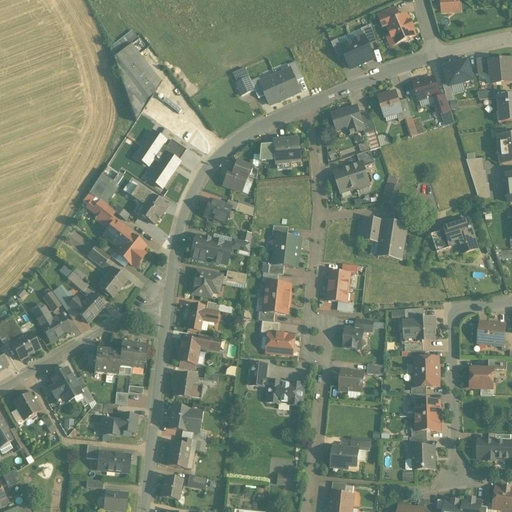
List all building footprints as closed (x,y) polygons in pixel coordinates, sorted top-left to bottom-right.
[(455,1),(441,2),(442,15),(453,14),(453,11),(456,11),(455,1)] [(386,26),(400,20),(396,11),(379,18),(383,28),(387,27),(386,26)] [(400,20),(386,26),(387,27),(395,46),(415,37),(412,31),(413,30),(410,24),(409,24),(406,17),(400,20)] [(365,38),(369,48),(377,44),(371,27),(361,31),(364,39),(365,38)] [(364,39),(353,44),(363,67),(366,65),(366,64),(374,61),(369,48),(365,38),(364,39)] [(138,57),(148,49),(141,39),(138,41),(113,60),(135,123),(142,113),(161,85),(138,57)] [(338,61),(345,58),(341,49),(338,41),(331,44),(337,58),(338,61)] [(325,50),(329,61),(337,58),(331,44),(330,42),(319,46),(321,52),(325,50)] [(351,71),(359,67),(360,68),(363,67),(353,44),(341,49),(345,58),(351,71)] [(307,58),(319,86),(337,78),(329,61),(325,50),(321,52),(307,58)] [(496,60),(477,61),(478,77),(479,76),(479,73),(491,72),(497,71),(497,63),(496,60)] [(511,75),(511,61),(497,63),(497,71),(491,72),(492,77),(493,76),(494,86),(492,87),(511,85),(511,75)] [(468,64),(444,70),(449,86),(450,89),(452,89),(473,83),(468,64)] [(291,72),(296,84),(304,81),(296,65),(288,68),(290,72),(291,72)] [(233,76),(237,85),(249,80),(245,71),(233,76)] [(276,78),(286,101),(301,94),(296,84),(291,72),(290,72),(276,78)] [(271,107),(286,101),(276,78),(261,84),(261,85),(266,97),(271,107)] [(424,83),(422,79),(412,82),(416,93),(414,94),(415,98),(417,99),(419,103),(439,97),(434,80),(424,83)] [(242,98),(255,93),(251,84),(249,80),(237,85),(236,86),(242,98)] [(259,101),(266,97),(261,85),(261,84),(260,81),(251,84),(255,93),(259,101)] [(456,103),(452,89),(450,89),(449,86),(443,87),(446,98),(448,104),(456,103)] [(495,93),(479,95),(479,103),(495,101),(495,93)] [(395,94),(389,96),(387,96),(380,98),(379,100),(381,105),(380,107),(381,112),(383,113),(384,117),(392,115),(392,116),(396,115),(401,113),(398,104),(395,94)] [(446,98),(437,100),(442,117),(451,114),(448,104),(446,98)] [(511,98),(498,100),(500,115),(497,115),(498,125),(511,123),(511,98)] [(406,102),(398,104),(401,113),(396,115),(399,123),(406,121),(412,119),(406,102)] [(357,110),(333,117),(338,132),(349,129),(351,135),(348,136),(349,138),(355,136),(355,135),(363,132),(364,132),(360,120),(357,110)] [(370,116),(360,120),(364,132),(363,132),(364,137),(375,133),(370,116)] [(412,119),(406,121),(412,139),(418,137),(412,119)] [(507,132),(491,133),(492,140),(499,139),(508,138),(507,132)] [(148,181),(161,190),(179,165),(177,164),(185,152),(171,142),(166,149),(163,147),(166,143),(151,133),(133,158),(148,168),(152,161),(158,165),(148,181)] [(511,137),(508,138),(499,139),(501,166),(511,165),(511,137)] [(299,141),(275,144),(275,148),(276,162),(277,166),(301,164),(299,141)] [(275,148),(259,149),(258,163),(276,162),(275,148)] [(370,153),(357,158),(360,166),(363,166),(364,169),(375,166),(370,153)] [(482,161),(467,162),(471,175),(485,174),(485,173),(483,173),(482,161)] [(257,172),(235,164),(232,174),(227,172),(222,188),(241,195),(247,179),(256,182),(257,172)] [(360,166),(352,169),(351,168),(348,169),(348,170),(334,175),(341,195),(358,189),(359,190),(367,187),(368,186),(369,185),(364,169),(363,166),(360,166)] [(106,168),(88,195),(100,203),(106,207),(113,196),(113,195),(117,190),(115,188),(122,178),(106,168)] [(485,174),(471,175),(479,200),(490,199),(489,186),(487,186),(485,174)] [(398,180),(389,177),(387,185),(396,188),(398,180)] [(151,198),(131,184),(126,192),(124,191),(122,193),(141,206),(140,207),(144,210),(152,200),(150,198),(151,198)] [(396,188),(387,185),(381,203),(391,206),(396,188)] [(150,198),(152,200),(144,210),(140,207),(135,214),(148,223),(154,227),(166,209),(151,198),(150,198)] [(231,210),(209,202),(203,218),(225,226),(231,210)] [(106,207),(100,203),(96,209),(91,204),(86,210),(103,223),(107,223),(114,214),(112,213),(112,212),(106,207)] [(253,211),(237,206),(235,213),(252,219),(252,218),(253,211)] [(383,223),(365,220),(361,242),(380,245),(383,223)] [(468,221),(444,229),(446,235),(450,247),(451,247),(463,243),(466,254),(477,251),(473,239),(474,239),(468,221)] [(407,227),(383,223),(380,245),(378,259),(401,262),(407,227)] [(136,242),(131,238),(131,235),(116,224),(113,224),(103,238),(115,247),(117,247),(119,245),(122,247),(115,255),(130,267),(130,266),(134,269),(140,262),(139,262),(143,256),(144,256),(143,255),(141,253),(144,249),(135,242),(136,242)] [(289,230),(274,228),(273,238),(276,238),(277,238),(288,239),(289,230)] [(73,230),(66,243),(84,253),(91,240),(73,230)] [(446,235),(432,239),(437,254),(452,249),(451,247),(450,247),(446,235)] [(288,239),(277,238),(276,238),(275,252),(299,255),(300,251),(299,251),(300,240),(288,239)] [(226,247),(211,243),(196,239),(194,248),(193,248),(190,260),(204,263),(205,260),(213,262),(213,264),(221,266),(221,265),(226,247)] [(249,245),(231,241),(229,248),(229,251),(230,251),(237,253),(236,256),(248,258),(248,253),(249,245)] [(229,248),(226,247),(221,265),(226,266),(230,251),(229,251),(229,248)] [(109,260),(95,248),(88,258),(93,262),(95,259),(104,266),(109,260)] [(299,255),(275,252),(273,266),(273,267),(284,268),(297,269),(298,259),(299,259),(299,255)] [(268,276),(278,277),(284,277),(284,268),(273,267),(273,266),(270,266),(268,276)] [(352,268),(343,267),(342,275),(350,276),(351,276),(352,268)] [(112,270),(97,288),(112,300),(118,292),(117,292),(125,282),(126,282),(112,270)] [(221,278),(195,273),(191,297),(205,299),(206,294),(217,297),(221,278)] [(246,277),(226,273),(225,280),(230,281),(230,282),(232,283),(232,282),(245,284),(246,277)] [(342,275),(330,274),(329,288),(348,290),(350,276),(342,275)] [(87,288),(72,275),(67,281),(82,294),(87,288)] [(268,276),(263,275),(262,285),(267,285),(268,285),(277,286),(278,277),(268,276)] [(277,286),(268,285),(267,285),(266,299),(290,302),(291,298),(290,298),(291,287),(277,286)] [(348,290),(329,288),(327,303),(338,304),(347,305),(348,290)] [(70,304),(59,290),(53,294),(63,308),(70,304)] [(60,308),(50,294),(43,300),(53,314),(60,308)] [(91,296),(81,306),(75,300),(68,307),(87,326),(104,308),(91,296)] [(290,302),(266,299),(264,314),(275,315),(288,317),(289,306),(290,306),(290,302)] [(347,305),(338,304),(337,313),(348,314),(349,305),(347,305)] [(203,309),(191,307),(187,331),(198,333),(200,326),(198,326),(198,322),(215,325),(217,315),(202,313),(203,309)] [(61,318),(51,323),(44,310),(33,316),(50,345),(57,341),(57,340),(69,333),(61,318)] [(424,311),(405,312),(406,322),(414,322),(414,321),(424,321),(424,311)] [(275,315),(264,314),(260,313),(259,323),(262,323),(274,324),(275,315)] [(23,339),(12,320),(0,327),(0,342),(0,343),(6,340),(10,347),(23,339)] [(424,321),(414,321),(414,322),(415,343),(435,342),(433,320),(424,321)] [(274,324),(262,323),(261,335),(269,336),(269,335),(279,336),(280,325),(274,324)] [(373,324),(357,323),(356,331),(363,332),(363,333),(372,334),(373,324)] [(505,327),(481,325),(478,345),(502,348),(503,348),(504,334),(505,327)] [(356,331),(346,330),(344,349),(355,350),(361,351),(362,340),(363,333),(363,332),(356,331)] [(511,335),(504,334),(503,348),(502,348),(502,352),(511,352),(511,335)] [(23,339),(10,347),(20,363),(27,359),(27,357),(39,350),(31,335),(23,339)] [(279,336),(269,335),(269,336),(267,354),(292,357),(295,338),(279,336)] [(224,343),(199,339),(198,344),(199,344),(198,349),(223,354),(224,343)] [(198,344),(182,341),(179,354),(178,354),(177,364),(195,367),(198,349),(199,344),(198,344)] [(133,346),(121,344),(120,353),(119,369),(130,370),(133,346)] [(145,347),(133,346),(130,370),(143,372),(145,347)] [(109,352),(96,351),(93,376),(106,377),(109,352)] [(120,353),(109,352),(106,377),(118,378),(120,353)] [(426,360),(415,360),(415,361),(415,375),(439,374),(439,370),(438,370),(438,360),(426,360)] [(506,362),(488,362),(488,371),(493,371),(506,372),(506,362)] [(267,367),(253,365),(251,388),(264,390),(267,367)] [(384,368),(368,366),(367,376),(384,378),(384,368)] [(488,371),(471,370),(470,390),(482,390),(484,388),(493,388),(493,371),(488,371)] [(78,392),(66,371),(50,380),(62,401),(78,392)] [(357,373),(350,372),(349,374),(342,373),(340,391),(341,391),(342,393),(347,393),(348,392),(362,393),(364,375),(356,374),(357,373)] [(439,374),(415,375),(415,389),(415,390),(426,389),(439,389),(438,378),(439,378),(439,374)] [(192,378),(176,375),(173,399),(200,403),(200,402),(198,402),(200,387),(195,387),(196,379),(192,378)] [(218,377),(204,375),(203,382),(216,385),(218,377)] [(292,387),(281,386),(282,384),(271,383),(271,385),(270,385),(268,403),(269,403),(269,405),(279,406),(279,405),(280,404),(290,405),(290,406),(290,408),(301,409),(301,406),(302,406),(304,389),(303,389),(303,386),(293,385),(292,387)] [(93,404),(86,389),(79,393),(87,407),(93,404)] [(29,395),(13,404),(23,423),(39,414),(29,395)] [(427,403),(416,404),(416,418),(441,418),(440,415),(439,414),(439,403),(427,403)] [(114,407),(103,406),(102,415),(116,416),(117,407),(114,407)] [(191,413),(171,410),(168,431),(191,434),(198,435),(199,423),(200,415),(191,414),(191,413)] [(46,416),(41,419),(47,430),(52,427),(46,416)] [(136,418),(120,416),(120,424),(118,434),(119,434),(134,436),(136,418)] [(0,418),(0,449),(12,443),(14,442),(9,434),(0,418)] [(441,418),(416,418),(416,433),(417,433),(427,433),(440,433),(440,422),(441,421),(441,418)] [(120,424),(105,423),(103,437),(119,438),(119,434),(118,434),(120,424)] [(18,436),(15,430),(9,434),(14,442),(12,443),(15,449),(13,450),(15,454),(24,449),(17,436),(18,436)] [(198,435),(191,434),(190,442),(192,443),(204,445),(206,436),(198,435)] [(412,440),(410,440),(410,453),(413,453),(413,450),(427,449),(427,440),(412,440)] [(180,446),(171,444),(167,468),(185,471),(189,449),(191,449),(192,443),(190,442),(181,441),(180,446)] [(353,441),(352,451),(358,451),(358,452),(370,453),(371,443),(353,441)] [(489,442),(478,442),(478,446),(476,446),(476,453),(478,453),(477,461),(487,461),(487,463),(495,463),(496,443),(489,442)] [(511,443),(510,443),(496,443),(495,463),(495,461),(511,461),(511,443)] [(99,449),(87,448),(85,461),(94,462),(95,454),(98,455),(99,449)] [(352,451),(336,449),(335,452),(333,452),(332,466),(339,466),(339,470),(348,471),(348,467),(357,468),(358,452),(358,451),(352,451)] [(427,449),(413,450),(413,453),(413,461),(413,463),(416,463),(416,471),(434,471),(433,449),(427,449)] [(98,455),(95,454),(94,462),(97,462),(96,472),(105,473),(107,456),(98,455)] [(130,458),(107,456),(105,473),(128,475),(130,458)] [(413,461),(408,461),(407,463),(407,466),(406,467),(406,470),(407,472),(416,471),(416,463),(413,463),(413,461)] [(15,471),(2,477),(7,489),(19,484),(15,471)] [(295,478),(278,476),(276,486),(294,488),(295,478)] [(206,480),(189,477),(187,485),(205,488),(206,480)] [(182,482),(164,479),(162,490),(160,499),(178,503),(182,482)] [(102,484),(86,482),(85,490),(102,491),(102,484)] [(346,486),(332,484),(331,495),(345,496),(346,486)] [(510,489),(504,488),(504,491),(496,490),(493,510),(511,511),(511,491),(510,492),(510,489)] [(124,511),(126,496),(104,494),(103,511),(124,511)] [(345,496),(331,495),(331,501),(328,502),(327,507),(352,510),(353,497),(345,496)] [(469,502),(464,501),(463,505),(462,511),(480,511),(481,508),(481,503),(475,503),(475,501),(469,500),(469,502)] [(428,503),(421,502),(420,511),(419,511),(426,511),(428,505),(428,503)] [(452,504),(446,503),(444,511),(462,511),(463,505),(458,504),(459,502),(453,502),(452,504)]
